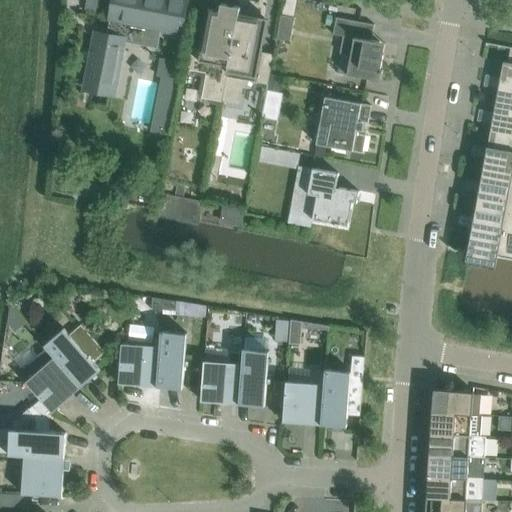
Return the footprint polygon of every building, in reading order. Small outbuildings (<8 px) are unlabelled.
[(95,31),(85,83),(111,88),(120,41),(126,42),(157,48),(161,30),(181,34),(187,0),(112,0),(106,33),(95,31)] [(202,98),(222,102),(239,13),(240,7),(221,3),(220,9),(209,7),(201,49),(189,46),(185,69),(206,73),(202,98)] [(264,17),(239,13),(222,102),(239,105),(244,80),(268,84),(273,54),(262,52),(268,18),(264,17)] [(295,17),(294,17),(281,15),(276,38),(290,41),(295,17)] [(381,69),(383,55),(386,43),(380,42),(371,40),(374,24),(336,17),(333,34),(344,36),(341,52),(351,54),(347,74),(379,80),(380,73),(382,73),(383,70),(381,69)] [(511,47),(510,48),(508,62),(504,61),(501,75),(501,76),(502,77),(505,77),(511,78),(511,47)] [(161,58),(157,76),(161,77),(179,80),(183,62),(161,58)] [(270,75),(267,89),(268,89),(279,91),(282,77),(270,75)] [(500,80),(498,88),(498,90),(497,98),(496,100),(494,110),(494,111),(496,111),(498,112),(511,114),(511,78),(505,77),(502,77),(501,76),(501,77),(500,80)] [(327,146),(362,152),(367,131),(360,129),(362,122),(368,123),(371,105),(325,96),(316,144),(317,144),(327,146)] [(490,133),(490,134),(488,145),(488,146),(489,146),(492,147),(511,150),(511,114),(498,112),(496,111),(494,111),(494,112),(494,113),(492,123),(491,125),(490,133)] [(317,144),(315,155),(325,157),(327,146),(317,144)] [(258,145),(256,158),(259,159),(259,160),(297,168),(300,153),(258,145)] [(481,180),(481,181),(483,181),(485,181),(510,186),(508,193),(511,193),(511,150),(492,147),(489,146),(488,146),(487,146),(487,147),(485,158),(485,160),(483,168),(483,169),(481,180)] [(348,226),(353,202),(357,202),(359,191),(336,187),(339,173),(313,168),(308,193),(317,195),(312,219),(335,223),(335,225),(340,226),(341,224),(348,226)] [(56,175),(52,196),(77,200),(80,180),(56,175)] [(475,214),(474,215),(476,216),(479,216),(503,221),(502,227),(511,229),(511,193),(508,193),(510,186),(485,181),(483,181),(481,181),(479,193),(478,194),(477,202),(477,204),(475,214)] [(115,186),(111,204),(125,207),(129,189),(115,186)] [(190,199),(186,219),(198,221),(203,201),(190,199)] [(361,202),(359,253),(372,253),(374,202),(361,202)] [(221,221),(239,224),(242,209),(224,205),(221,221)] [(468,251),(466,259),(496,265),(497,257),(511,259),(511,229),(502,227),(503,221),(479,216),(476,216),(474,215),(474,216),(472,228),(472,229),(470,237),(470,239),(468,249),(468,250),(468,251)] [(152,297),(151,309),(163,310),(164,299),(152,297)] [(164,299),(163,310),(176,311),(177,301),(164,299)] [(199,305),(198,317),(206,317),(207,306),(199,305)] [(289,342),(289,343),(300,344),(302,321),(290,319),(290,320),(289,342)] [(78,383),(82,386),(90,379),(101,370),(94,362),(105,352),(81,325),(70,335),(64,328),(45,344),(78,383)] [(146,385),(157,386),(158,382),(162,331),(161,331),(160,346),(122,343),(119,383),(146,385)] [(158,382),(157,386),(169,387),(183,388),(187,333),(162,331),(158,382)] [(234,335),(233,347),(243,348),(244,336),(234,335)] [(44,345),(47,347),(18,373),(26,382),(41,399),(33,406),(42,417),(50,409),(52,412),(73,394),(82,386),(78,383),(45,344),(44,345)] [(243,364),(240,399),(240,404),(251,405),(265,406),(269,350),(244,348),(243,364)] [(204,361),(201,401),(228,403),(240,404),(240,399),(243,364),(242,364),(243,353),(231,352),(230,363),(204,361)] [(283,421),(310,423),(322,424),(322,420),(326,369),(325,369),(324,384),(286,381),(283,421)] [(326,369),(322,420),(322,424),(333,425),(347,426),(348,412),(356,413),(359,413),(359,415),(360,415),(363,380),(350,379),(351,371),(326,369)] [(434,388),(432,410),(478,414),(479,396),(473,396),(474,391),(473,391),(434,388)] [(273,391),(272,406),(283,407),(284,392),(273,391)] [(9,454),(60,457),(65,457),(65,446),(66,432),(35,430),(37,417),(29,408),(13,423),(12,429),(11,428),(9,454)] [(432,410),(431,432),(480,436),(482,414),(478,414),(432,410)] [(480,436),(431,432),(429,454),(484,457),(486,436),(480,436)] [(62,496),(64,469),(65,457),(60,457),(9,454),(24,455),(22,493),(62,496)] [(429,454),(428,475),(483,479),(484,457),(429,454)] [(428,475),(427,497),(482,499),(483,479),(428,475)] [(427,497),(426,511),(481,511),(482,499),(427,497)]
